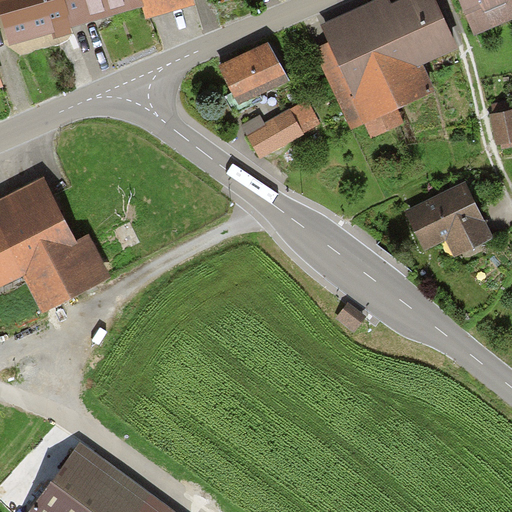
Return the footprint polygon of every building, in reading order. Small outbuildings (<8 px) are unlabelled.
[(0,0),(0,15),(10,49),(54,36),(55,40),(73,35),(72,30),(63,0),(0,0)] [(63,0),(72,30),(143,9),(140,0),(63,0)] [(140,0),(143,9),(147,21),(195,8),(192,0),(140,0)] [(384,0),(321,28),(329,45),(316,51),(350,127),(363,121),(371,138),(400,125),(393,111),(426,97),(413,69),(456,50),(433,0),(407,0),(388,9),(384,0)] [(511,0),(458,0),(474,37),(511,20),(511,0)] [(236,60),(219,68),(232,96),(226,98),(234,116),(264,102),(261,97),(287,85),(269,45),(236,60)] [(259,116),(242,126),(260,159),(304,135),(303,132),(318,124),(306,102),(264,125),(259,116)] [(511,112),(491,117),(496,146),(508,144),(511,143),(511,112)] [(0,290),(26,278),(42,310),(109,279),(89,237),(75,244),(45,182),(0,203),(0,290)] [(446,195),(407,214),(424,249),(446,238),(456,258),(492,240),(465,185),(446,195)] [(348,306),(337,317),(354,333),(365,322),(348,306)] [(174,511),(81,443),(29,511),(174,511)]
